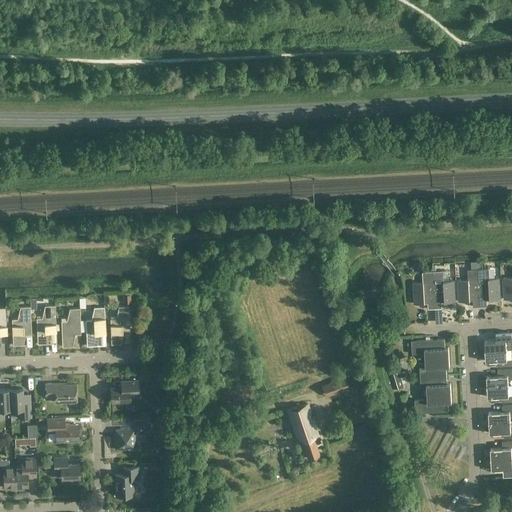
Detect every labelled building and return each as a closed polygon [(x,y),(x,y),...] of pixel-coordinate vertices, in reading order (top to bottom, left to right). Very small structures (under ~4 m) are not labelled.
[(488,268),(478,269),(480,306),(487,306),(487,300),(500,299),(499,278),(489,279),(488,268)] [(458,280),(459,302),(473,301),(473,307),(480,306),(478,269),(467,269),(468,280),(458,280)] [(435,309),(433,271),(422,272),(423,282),(413,283),(414,304),(428,303),(428,309),(435,309)] [(443,271),(433,271),(435,309),(442,308),(441,302),(455,302),(454,281),(444,281),(443,271)] [(511,277),(503,278),(504,299),(511,298),(511,277)] [(36,318),(38,344),(48,344),(51,331),(56,331),(55,305),(45,306),(42,318),(36,318)] [(12,319),(13,345),(23,345),(26,332),(32,332),(30,306),(20,307),(17,319),(12,319)] [(110,319),(112,345),(122,344),(124,332),(130,332),(129,306),(119,306),(116,318),(110,319)] [(86,320),(87,346),(97,345),(100,333),(106,333),(104,307),(94,307),(91,319),(86,320)] [(61,321),(62,347),(73,346),(75,334),(81,334),(80,308),(70,308),(67,321),(61,321)] [(511,349),(511,335),(511,333),(498,333),(498,339),(488,340),(485,340),(485,350),(485,351),(507,349),(511,349)] [(447,383),(446,366),(450,366),(449,347),(445,347),(445,339),(411,340),(412,354),(425,353),(425,363),(419,363),(421,389),(427,389),(427,399),(414,399),(415,413),(448,411),(448,402),(452,402),(451,383),(447,383)] [(507,349),(485,351),(486,361),(489,361),(497,361),(498,366),(511,365),(511,359),(507,360),(506,350),(507,350),(507,349)] [(401,377),(407,375),(406,371),(400,372),(398,368),(392,370),(398,389),(404,387),(401,377)] [(487,386),(487,387),(509,385),(508,385),(508,380),(510,380),(511,379),(511,368),(500,369),(500,375),(490,376),(487,376),(487,386)] [(322,385),(326,397),(349,389),(345,377),(322,385)] [(111,388),(111,401),(130,400),(130,394),(138,393),(137,380),(122,380),(122,387),(111,388)] [(54,395),(54,402),(77,401),(76,384),(62,385),(62,383),(45,384),(46,396),(54,395)] [(509,385),(487,387),(488,397),(491,397),(502,397),(502,402),(511,401),(511,395),(509,396),(508,386),(509,386),(509,385)] [(22,388),(9,389),(10,409),(17,408),(18,417),(31,417),(30,394),(23,394),(22,388)] [(10,409),(9,389),(0,389),(0,418),(4,418),(3,409),(10,409)] [(309,423),(306,413),(310,412),(308,404),(288,411),(297,440),(301,439),(308,459),(320,455),(317,445),(321,444),(313,421),(309,423)] [(488,422),(488,423),(511,421),(510,421),(510,416),(511,415),(511,404),(502,405),(502,411),(492,412),(489,412),(489,422),(488,422)] [(47,419),(47,432),(55,432),(56,441),(79,440),(78,424),(65,425),(65,418),(47,419)] [(115,441),(116,450),(125,449),(125,448),(135,447),(135,433),(147,433),(147,420),(133,420),(134,429),(116,430),(116,441),(115,441)] [(511,421),(488,423),(489,423),(490,433),(493,433),(503,433),(504,438),(511,437),(511,426),(511,427),(510,422),(511,422),(511,421)] [(490,458),(490,459),(511,457),(511,453),(511,447),(511,441),(502,442),(502,447),(494,448),(490,448),(491,458),(490,458)] [(22,467),(15,467),(16,487),(28,486),(28,477),(36,476),(35,457),(21,458),(22,467)] [(61,469),(61,479),(81,478),(80,464),(68,464),(67,457),(53,458),(54,470),(61,469)] [(511,457),(490,459),(491,459),(492,469),(495,469),(503,469),(503,474),(511,473),(511,457)] [(16,487),(15,467),(9,467),(8,459),(0,459),(0,477),(4,477),(4,488),(16,487)] [(123,467),(123,474),(115,475),(116,496),(134,495),(134,479),(140,479),(139,467),(123,467)] [(491,490),(493,499),(504,497),(502,488),(491,490)]
